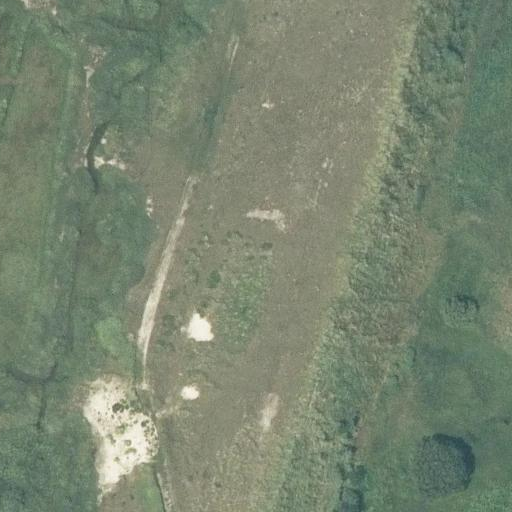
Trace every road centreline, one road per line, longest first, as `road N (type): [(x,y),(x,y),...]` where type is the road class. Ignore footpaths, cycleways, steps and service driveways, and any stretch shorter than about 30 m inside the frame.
road 1 (track): [(241,0),(141,332),(139,389)]
road 2 (track): [(139,389),(168,511)]
